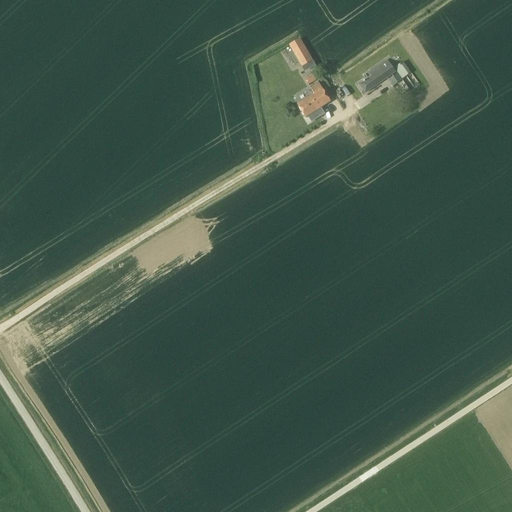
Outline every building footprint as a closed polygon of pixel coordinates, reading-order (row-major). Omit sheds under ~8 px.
[(289,46),(301,67),(304,72),(315,66),(312,60),(300,39),(289,46)] [(386,79),(383,75),(378,67),(369,73),(371,76),(359,85),(364,93),(386,79)] [(383,75),(386,79),(399,97),(409,90),(414,86),(407,75),(402,79),(394,68),(383,75)] [(308,86),(317,80),(313,74),(304,79),(308,86)] [(315,120),(321,116),(317,109),(320,107),(330,101),(319,83),(310,88),(314,94),(297,105),(305,117),(307,116),(310,113),(315,120)]
